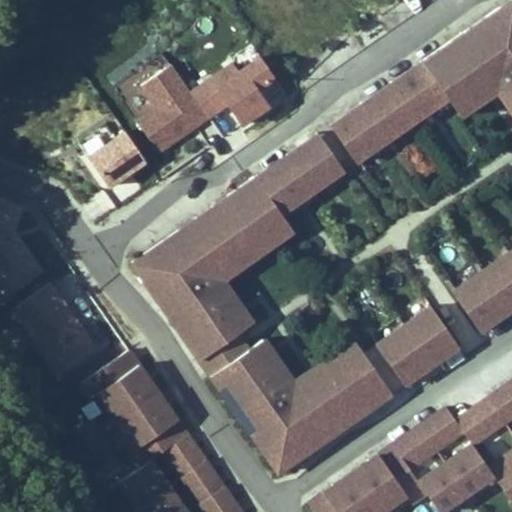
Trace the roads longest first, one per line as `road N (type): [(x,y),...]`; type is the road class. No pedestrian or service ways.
road 1 (residential): [(101,263),(469,0)]
road 2 (residential): [(101,263),(278,500)]
road 3 (residential): [(511,334),(278,500)]
road 4 (residential): [(0,175),(57,201),(101,263)]
